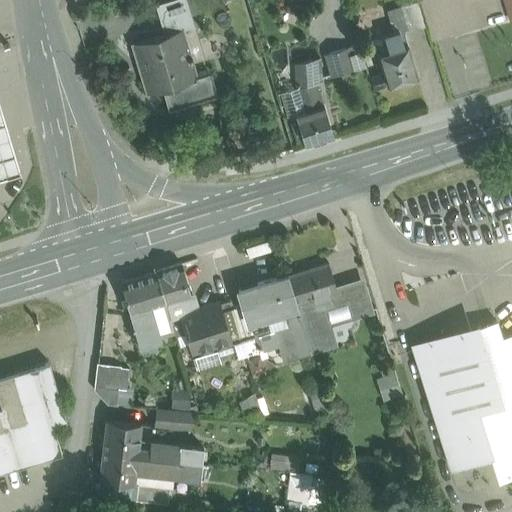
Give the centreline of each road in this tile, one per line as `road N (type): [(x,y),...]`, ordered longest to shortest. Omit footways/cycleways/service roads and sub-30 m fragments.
road 1 (primary): [(298,191),(511,125)]
road 2 (unclassified): [(298,191),(171,189),(129,175),(93,142)]
road 3 (unclassified): [(54,65),(48,115),(79,259)]
road 4 (primary): [(125,246),(298,191)]
